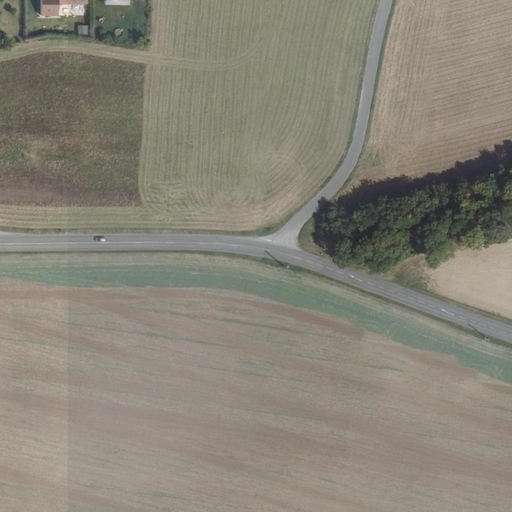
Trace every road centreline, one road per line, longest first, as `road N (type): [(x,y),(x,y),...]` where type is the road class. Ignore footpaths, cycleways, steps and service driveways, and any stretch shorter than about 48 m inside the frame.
road 1 (residential): [(389,0),(355,154),(271,250)]
road 2 (primary): [(0,246),(211,243),(271,250)]
road 3 (primary): [(271,250),(511,335)]
road 4 (track): [(511,197),(291,256)]
